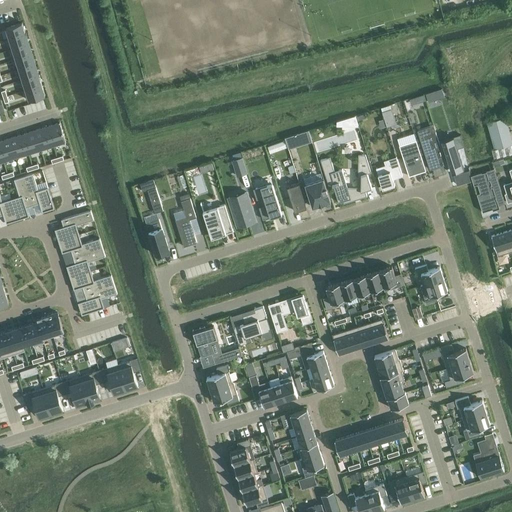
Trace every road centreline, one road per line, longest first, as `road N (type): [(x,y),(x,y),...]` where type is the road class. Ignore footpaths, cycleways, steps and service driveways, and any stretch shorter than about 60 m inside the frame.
road 1 (residential): [(427,188),(171,269),(163,288),(175,322)]
road 2 (unclassified): [(194,383),(0,444)]
road 3 (residential): [(0,233),(41,227),(66,296),(0,318)]
road 4 (residential): [(443,237),(308,280)]
road 5 (residential): [(308,280),(175,322)]
